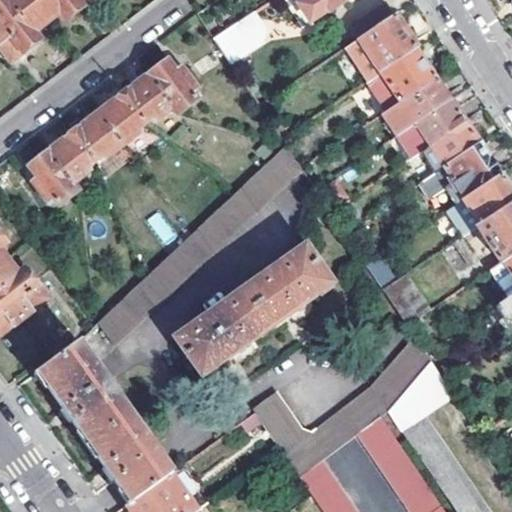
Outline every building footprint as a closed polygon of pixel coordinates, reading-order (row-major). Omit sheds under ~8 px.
[(0,0),(0,27),(32,3),(30,0),(0,0)] [(64,18),(88,0),(35,0),(32,3),(46,21),(58,10),(64,18)] [(295,0),(310,22),(342,0),(295,0)] [(385,2),(349,26),(358,40),(395,17),(385,2)] [(0,27),(0,48),(9,60),(39,38),(33,31),(46,21),(32,3),(0,27)] [(203,8),(195,13),(214,41),(222,35),(203,8)] [(214,41),(232,69),(261,48),(264,34),(252,16),(222,35),(214,41)] [(358,40),(346,48),(368,82),(417,50),(395,17),(358,40)] [(368,82),(366,83),(386,113),(437,79),(417,50),(368,82)] [(178,114),(204,94),(183,66),(177,71),(168,59),(148,74),(172,107),(178,114)] [(172,107),(148,74),(123,93),(145,121),(153,116),(156,119),(172,107)] [(386,113),(382,116),(396,137),(450,100),(437,79),(386,113)] [(145,121),(123,93),(97,113),(122,145),(140,131),(137,128),(145,121)] [(396,137),(410,159),(465,122),(450,100),(396,137)] [(122,145),(97,113),(72,133),(93,162),(101,155),(105,158),(122,145)] [(465,122),(410,159),(415,167),(426,161),(435,174),(480,145),(465,122)] [(93,162),(72,133),(48,151),(73,183),(88,171),(86,167),(93,162)] [(435,174),(456,206),(463,201),(500,176),(480,145),(435,174)] [(285,148),(100,324),(118,344),(301,171),(285,148)] [(48,151),(28,165),(38,179),(32,182),(47,203),(54,198),(60,205),(79,192),(73,183),(48,151)] [(511,193),(500,176),(463,201),(479,227),(511,205),(511,193)] [(344,200),(333,183),(316,194),(328,211),(344,200)] [(511,205),(479,227),(452,244),(467,267),(489,251),(498,265),(511,255),(511,205)] [(161,211),(148,217),(162,245),(175,238),(161,211)] [(6,242),(0,234),(0,268),(9,261),(0,248),(6,242)] [(306,245),(174,339),(201,378),(333,284),(306,245)] [(511,255),(498,265),(488,272),(506,301),(511,297),(511,255)] [(27,268),(20,274),(9,261),(0,268),(0,287),(23,318),(49,298),(27,268)] [(404,276),(382,291),(406,327),(427,311),(404,276)] [(0,335),(23,318),(0,287),(0,335)] [(511,297),(506,301),(495,309),(502,319),(511,312),(511,297)] [(432,340),(420,348),(426,355),(436,348),(432,340)] [(322,462),(359,436),(383,420),(390,413),(431,365),(414,341),(369,393),(313,434),(301,430),(275,393),(253,408),(256,413),(261,422),(298,477),(322,462)] [(80,342),(38,373),(121,490),(131,503),(173,473),(163,460),(80,342)] [(256,413),(244,422),(249,429),(261,422),(256,413)] [(403,431),(456,511),(487,511),(425,417),(403,431)] [(359,436),(410,511),(444,511),(383,420),(359,436)] [(356,511),(322,462),(298,477),(322,511),(356,511)] [(127,506),(131,511),(194,511),(196,511),(174,479),(183,472),(180,468),(173,473),(131,503),(127,506)]
